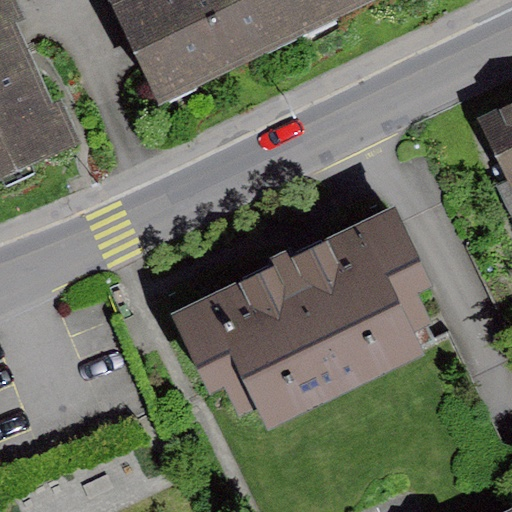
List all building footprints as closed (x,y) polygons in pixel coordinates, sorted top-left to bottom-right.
[(11,0),(0,0),(0,188),(81,151),(61,109),(55,112),(29,57),(16,28),(23,25),(11,0)] [(285,0),(136,0),(112,12),(163,112),(306,40),(285,0)] [(285,0),(306,40),(389,0),(285,0)] [(511,105),(479,122),(509,184),(498,189),(511,217),(511,105)] [(314,248),(168,319),(209,405),(224,398),(239,428),(260,418),(271,440),(429,364),(417,341),(432,334),(415,300),(431,293),(392,211),(314,248)]
